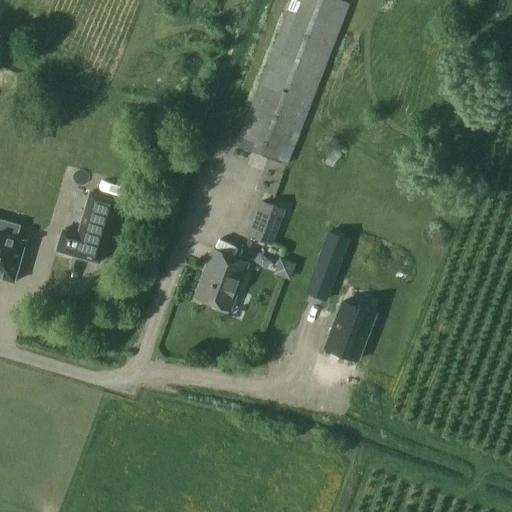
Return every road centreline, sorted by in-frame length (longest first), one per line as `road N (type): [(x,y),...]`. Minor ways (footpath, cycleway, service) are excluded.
road 1 (unknown): [(231,126),(120,385),(190,378),(442,458)]
road 2 (unclassified): [(0,352),(120,385)]
